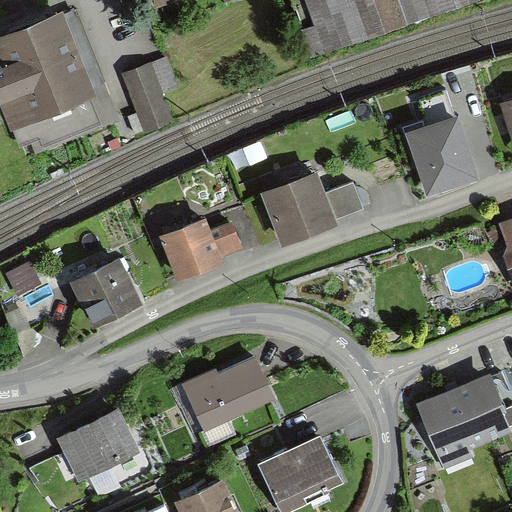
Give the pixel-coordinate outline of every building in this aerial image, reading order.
[(294,0),(311,48),(451,0),(294,0)] [(11,58),(0,62),(0,127),(4,135),(92,97),(54,10),(0,34),(11,58)] [(151,64),(125,75),(145,126),(172,116),(151,64)] [(511,103),(500,108),(511,140),(511,103)] [(450,118),(401,136),(424,194),(472,175),(450,118)] [(312,175),(261,198),(281,245),(367,207),(356,183),(322,198),(312,175)] [(202,222),(162,238),(178,278),(244,252),(233,224),(207,235),(202,222)] [(511,222),(500,227),(511,258),(511,222)] [(119,261),(68,283),(87,327),(138,305),(119,261)] [(257,355),(191,387),(213,433),(280,401),(257,355)] [(511,385),(507,372),(420,408),(443,464),(511,435),(511,385)] [(123,408),(60,439),(83,485),(146,454),(123,408)] [(318,437),(256,470),(277,511),(288,511),(342,483),(318,437)] [(182,511),(238,511),(223,479),(177,500),(182,511)]
